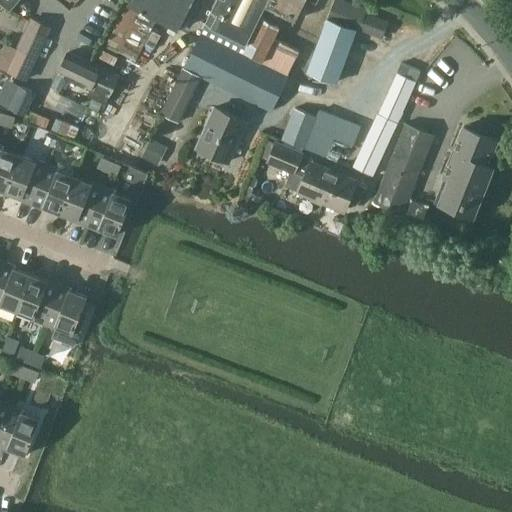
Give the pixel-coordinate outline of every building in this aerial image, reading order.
[(0,0),(10,8),(17,0),(0,0)] [(190,0),(127,0),(126,3),(176,29),(190,0)] [(261,9),(241,0),(214,0),(203,22),(244,42),(261,9)] [(241,0),(261,9),(263,4),(264,4),(266,0),(241,0)] [(293,19),(302,0),(266,0),(264,4),(293,19)] [(333,0),(327,18),(356,29),(378,38),(384,22),(363,14),(365,10),(339,0),(333,0)] [(262,15),(245,51),(204,30),(186,67),(202,76),(272,110),(290,73),(297,59),(271,46),(282,25),(262,15)] [(26,32),(44,41),(51,26),(33,18),(26,32)] [(336,82),(356,29),(327,18),(307,71),(336,82)] [(44,41),(26,32),(19,48),(37,56),(44,41)] [(27,79),(37,56),(19,48),(8,71),(27,79)] [(66,52),(57,72),(90,87),(86,95),(104,103),(107,95),(117,75),(66,52)] [(401,63),(353,168),(372,177),(420,72),(401,63)] [(177,81),(160,113),(177,122),(197,81),(200,76),(183,68),(177,81)] [(65,79),(56,75),(52,86),(60,90),(65,79)] [(25,114),(35,92),(19,84),(8,106),(25,114)] [(227,160),(245,121),(214,107),(196,146),(227,160)] [(361,126),(320,109),(317,116),(294,107),(281,140),(326,158),(333,139),(352,146),(361,126)] [(0,123),(9,127),(12,117),(1,114),(0,116),(0,123)] [(406,123),(374,204),(402,215),(434,135),(406,123)] [(492,164),(486,162),(496,137),(463,124),(443,174),(449,176),(439,200),(472,213),(492,164)] [(41,144),(52,149),(56,140),(45,135),(41,144)] [(56,140),(52,149),(63,154),(67,145),(56,140)] [(151,140),(141,159),(156,167),(166,148),(151,140)] [(293,170),(301,151),(275,140),(267,159),(293,170)] [(0,145),(0,189),(3,191),(17,155),(2,149),(3,147),(0,145)] [(17,155),(3,191),(19,197),(18,199),(30,204),(46,164),(34,159),(33,162),(17,155)] [(107,173),(111,164),(100,159),(96,168),(107,173)] [(343,207),(348,193),(359,199),(366,182),(310,159),(298,188),(343,207)] [(46,164),(30,204),(42,209),(43,207),(59,213),(73,178),(57,171),(58,169),(46,164)] [(111,164),(107,173),(118,177),(122,168),(111,164)] [(73,178),(59,213),(74,219),(73,222),(86,227),(102,186),(89,182),(88,184),(73,178)] [(102,186),(86,227),(98,231),(99,229),(115,236),(129,200),(113,194),(114,191),(102,186)] [(2,261),(0,265),(0,304),(15,310),(29,275),(13,269),(14,266),(2,261)] [(29,275),(15,310),(30,317),(29,319),(42,324),(57,284),(45,279),(44,281),(29,275)] [(54,329),(50,338),(72,346),(84,314),(79,312),(85,297),(69,291),(70,288),(57,284),(42,324),(54,329)] [(15,357),(27,362),(30,352),(19,348),(15,357)] [(30,352),(27,362),(38,366),(41,357),(30,352)] [(21,377),(25,367),(13,363),(10,372),(21,377)] [(25,367),(21,377),(32,381),(36,372),(25,367)] [(0,429),(10,405),(0,401),(0,429)] [(10,405),(0,429),(0,447),(6,450),(7,448),(23,454),(37,419),(21,412),(22,410),(10,405)]
